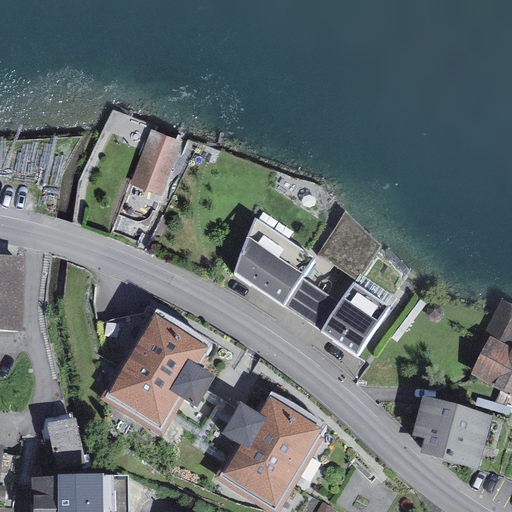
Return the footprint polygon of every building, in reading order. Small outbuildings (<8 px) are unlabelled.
[(181,138),(149,128),(132,183),(164,193),(181,138)] [(416,277),(345,215),(320,252),(396,304),(416,277)] [(308,262),(254,229),(228,270),(281,304),(308,262)] [(19,267),(0,265),(0,324),(17,325),(19,267)] [(393,312),(356,282),(324,327),(356,356),(393,312)] [(156,321),(110,397),(160,427),(206,351),(156,321)] [(511,345),(489,333),(470,367),(511,389),(511,345)] [(272,401),(223,478),(274,510),(323,433),(272,401)] [(487,423),(428,406),(419,434),(431,438),(428,449),(475,463),(487,423)] [(73,425),(50,429),(59,476),(82,472),(73,425)] [(127,511),(127,480),(59,482),(60,511),(127,511)] [(60,511),(59,482),(34,482),(34,511),(60,511)]
